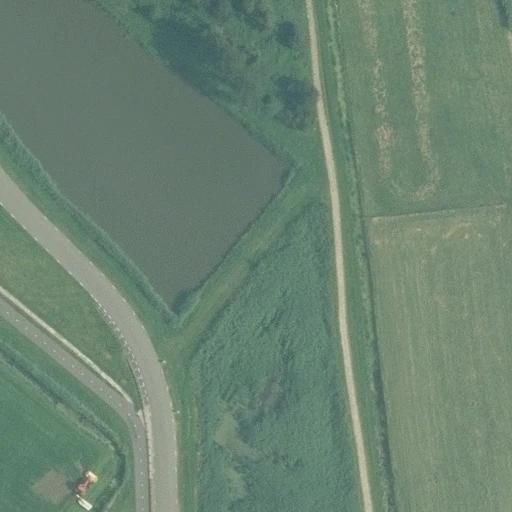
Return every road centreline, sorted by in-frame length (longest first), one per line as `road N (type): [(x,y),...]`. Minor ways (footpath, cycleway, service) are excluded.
road 1 (unknown): [(365,511),(308,0)]
road 2 (tertiary): [(165,511),(156,368),(125,320),(0,186)]
